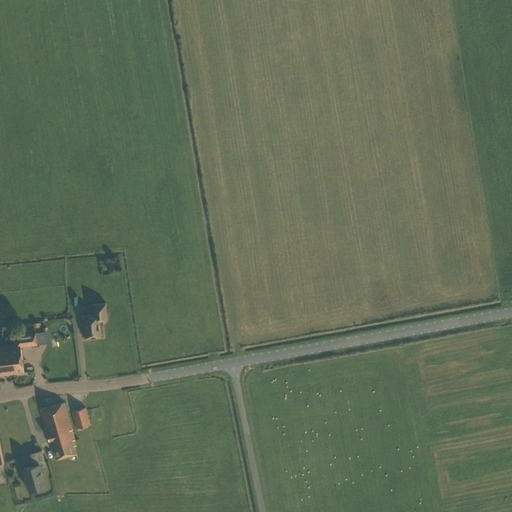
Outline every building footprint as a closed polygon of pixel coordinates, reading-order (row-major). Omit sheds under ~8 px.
[(86,337),(102,336),(100,321),(108,320),(106,303),(92,304),(93,314),(81,316),(82,324),(84,324),(86,337)] [(16,344),(1,346),(5,375),(24,372),(21,346),(38,344),(36,332),(15,334),(16,344)] [(57,459),(76,453),(74,444),(76,444),(64,402),(41,409),(52,448),(54,448),(57,459)] [(76,428),(90,425),(86,407),(72,411),(76,428)] [(39,464),(45,462),(42,450),(30,453),(34,465),(23,468),(29,490),(46,486),(39,464)]
